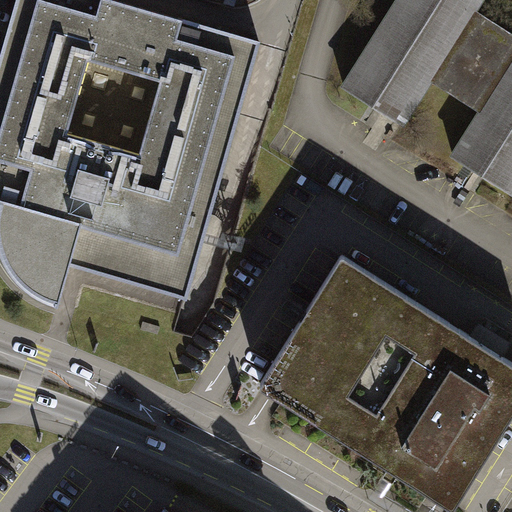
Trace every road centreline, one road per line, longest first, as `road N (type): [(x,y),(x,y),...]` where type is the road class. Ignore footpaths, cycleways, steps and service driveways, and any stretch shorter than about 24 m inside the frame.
road 1 (secondary): [(179,439),(152,408),(0,348)]
road 2 (secondary): [(0,389),(148,438),(179,439)]
road 3 (secondary): [(179,439),(317,511)]
